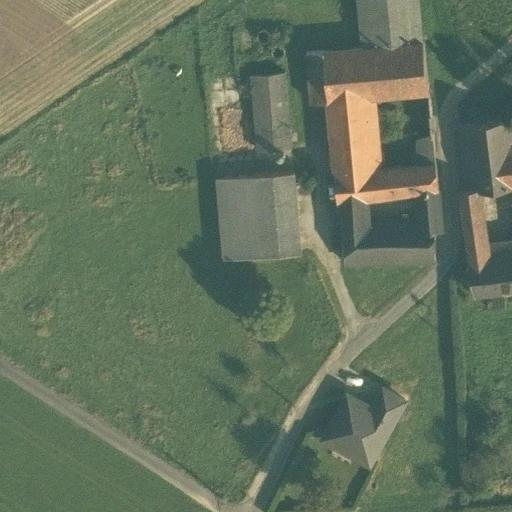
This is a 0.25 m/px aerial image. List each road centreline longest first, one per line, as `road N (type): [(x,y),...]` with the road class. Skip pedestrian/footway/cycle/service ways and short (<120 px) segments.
road 1 (unclassified): [(511,50),(446,109),(450,258),(318,385),(256,511)]
road 2 (unclassified): [(0,365),(227,511)]
